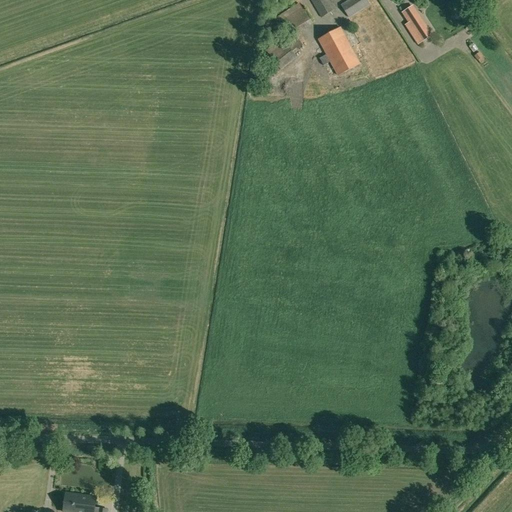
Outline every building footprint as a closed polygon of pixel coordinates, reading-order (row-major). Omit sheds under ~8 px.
[(334,9),(328,0),(311,0),(322,17),(334,9)] [(349,18),(370,4),(366,0),(348,0),(341,5),(349,18)] [(287,25),(294,36),(314,23),(304,7),(302,8),(299,3),(274,20),(281,30),(287,25)] [(428,34),(410,7),(402,12),(420,40),(428,34)] [(265,21),(261,35),(264,35),(265,43),(272,43),(272,35),(274,23),(265,21)] [(340,27),(318,39),(326,54),(319,58),(323,65),(330,61),(338,76),(360,64),(340,27)] [(286,68),(294,61),(288,55),(281,62),(286,68)] [(80,511),(83,495),(66,493),(63,511),(80,511)] [(83,495),(80,511),(106,511),(107,510),(100,509),(99,510),(95,509),(96,497),(83,495)]
